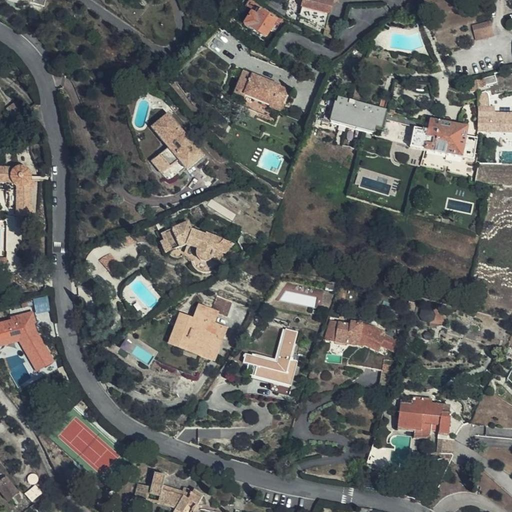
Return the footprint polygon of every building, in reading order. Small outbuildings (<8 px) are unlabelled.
[(322,31),(329,4),(325,2),(324,0),(300,0),(302,1),(297,19),(322,31)] [(264,37),(275,19),(255,7),(243,25),(264,37)] [(503,44),(503,29),(484,28),(484,43),(503,44)] [(280,110),(287,89),(243,71),(229,107),(245,114),(247,110),(258,114),(256,118),(273,125),(280,110)] [(468,78),(468,89),(477,89),(477,79),(468,78)] [(32,109),(24,98),(13,107),(21,118),(32,109)] [(328,124),(370,134),(371,131),(378,132),(381,121),(384,114),(384,110),(337,98),(335,105),(333,105),(328,124)] [(476,132),(478,131),(511,132),(511,118),(491,117),(492,106),(488,105),(488,98),(477,98),(476,132)] [(384,114),(381,121),(413,128),(419,129),(421,121),(384,114)] [(413,128),(409,149),(434,154),(459,159),(462,145),(466,127),(421,118),(421,121),(419,129),(413,128)] [(202,164),(164,121),(147,137),(164,157),(147,172),(159,185),(175,171),(184,180),(202,164)] [(462,145),(459,159),(472,162),(475,148),(462,145)] [(0,170),(0,186),(7,187),(7,193),(11,195),(11,210),(11,211),(19,211),(19,218),(35,218),(35,210),(32,210),(33,191),(35,191),(36,179),(34,178),(33,175),(31,173),(28,171),(25,169),(20,169),(16,171),(0,170)] [(223,255),(233,244),(205,232),(204,234),(191,229),(188,221),(162,232),(164,238),(160,240),(166,254),(183,247),(196,251),(195,255),(195,258),(197,260),(198,262),(201,263),(203,264),(206,264),(208,263),(211,261),(212,259),(215,252),(223,255)] [(37,314),(52,311),(50,297),(34,299),(37,314)] [(214,325),(218,315),(199,307),(193,321),(183,317),(172,343),(188,350),(209,358),(222,328),(214,325)] [(35,335),(32,323),(33,323),(31,313),(12,318),(12,322),(0,325),(0,344),(17,340),(26,352),(38,371),(53,361),(35,335)] [(335,343),(339,323),(330,321),(326,341),(335,343)] [(352,326),(339,323),(335,343),(356,347),(359,345),(377,352),(379,348),(387,350),(391,340),(376,335),(376,336),(363,332),(364,326),(353,322),(352,326)] [(289,395),(298,361),(291,359),(298,332),(286,328),(277,360),(245,352),(242,360),(256,364),(254,375),(279,382),(277,392),(289,395)] [(361,368),(382,371),(383,369),(384,360),(363,357),(361,368)] [(383,369),(382,371),(380,386),(390,383),(393,370),(383,369)] [(437,439),(453,441),(456,436),(463,423),(459,412),(440,410),(440,403),(430,402),(430,398),(407,395),(406,402),(399,402),(396,428),(414,431),(413,437),(425,438),(428,436),(429,434),(430,432),(437,432),(437,439)] [(453,443),(453,441),(437,439),(436,455),(414,458),(414,465),(450,461),(451,459),(453,443)] [(198,503),(202,493),(193,490),(190,496),(163,486),(165,476),(154,472),(150,485),(138,482),(134,494),(142,497),(144,493),(156,496),(154,502),(172,509),(172,511),(191,511),(196,504),(198,503)] [(18,495),(6,479),(0,482),(0,490),(9,502),(18,495)]
